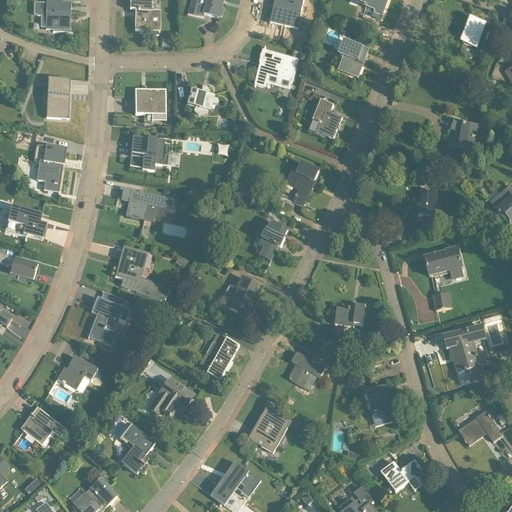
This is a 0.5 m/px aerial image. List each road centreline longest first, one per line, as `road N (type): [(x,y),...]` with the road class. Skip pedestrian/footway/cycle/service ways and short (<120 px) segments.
road 1 (residential): [(151,511),(230,405),(337,199)]
road 2 (residential): [(0,400),(28,361),(79,243),(100,63)]
road 3 (residential): [(471,505),(427,426),(385,267),(364,220),(337,199)]
road 4 (residential): [(337,199),(417,0)]
road 5 (residential): [(100,63),(202,62),(233,45),(252,0)]
